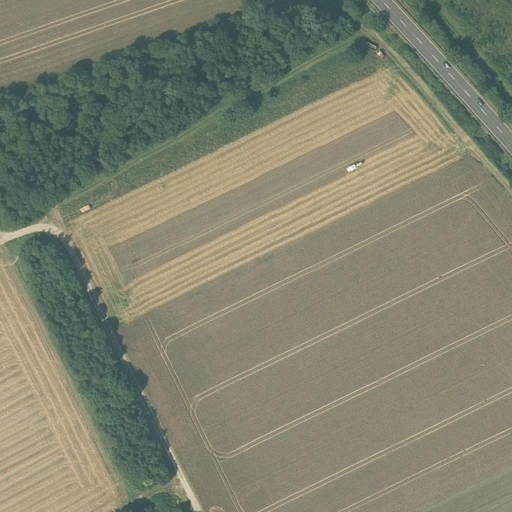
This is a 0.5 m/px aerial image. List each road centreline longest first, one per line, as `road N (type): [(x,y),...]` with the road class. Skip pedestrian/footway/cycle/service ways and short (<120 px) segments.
road 1 (track): [(398,0),(54,201),(42,225)]
road 2 (track): [(203,511),(69,246),(42,225)]
road 3 (track): [(0,246),(128,503)]
road 4 (track): [(511,194),(338,0)]
road 5 (primary): [(511,146),(380,0)]
road 6 (track): [(427,0),(511,106)]
